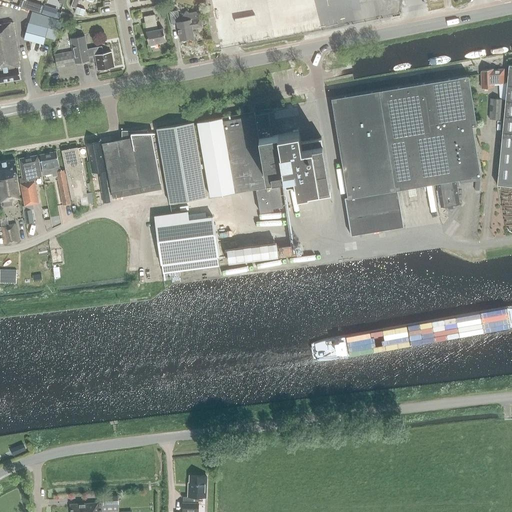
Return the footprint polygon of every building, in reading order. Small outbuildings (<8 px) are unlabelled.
[(316,0),(316,13),(335,13),(335,4),(328,4),(328,0),(316,0)] [(41,13),(43,6),(35,3),(33,11),(41,13)] [(60,13),(57,12),(58,10),(44,5),(41,13),(58,19),(60,13)] [(76,7),(74,13),(83,16),(85,10),(76,7)] [(62,10),(60,17),(67,20),(69,13),(62,10)] [(200,19),(199,15),(198,13),(197,13),(195,12),(189,14),(185,12),(181,18),(182,22),(179,23),(177,11),(168,13),(171,25),(177,24),(180,41),(193,38),(192,29),(202,27),(200,18),(200,19)] [(148,46),(165,42),(162,29),(157,31),(154,16),(143,18),(144,24),(145,24),(147,32),(145,33),(148,46)] [(12,22),(0,24),(0,82),(20,79),(18,68),(19,68),(17,58),(19,58),(12,22)] [(47,29),(28,24),(24,40),(43,45),(47,29)] [(74,64),(89,61),(88,57),(94,55),(96,62),(97,62),(99,70),(112,67),(111,59),(112,59),(111,52),(102,54),(101,47),(86,50),(83,37),(70,39),(74,64)] [(59,54),(61,66),(73,64),(71,52),(59,54)] [(511,186),(511,65),(508,65),(496,185),(511,186)] [(493,70),(492,69),(480,71),(481,88),(494,87),(493,83),(504,82),(503,69),(493,70)] [(438,183),(439,190),(437,191),(440,208),(458,205),(455,187),(458,187),(457,180),(481,176),(472,126),(476,125),(468,76),(331,99),(346,198),(343,198),(349,235),(402,227),(396,191),(438,183)] [(500,120),(502,100),(490,99),(488,119),(500,120)] [(252,112),(197,122),(209,197),(255,189),(259,213),(273,210),(272,208),(283,206),(279,185),(269,187),(268,181),(285,177),(286,177),(287,185),(296,184),(299,200),(311,198),(332,194),(331,187),(323,145),(322,138),(301,142),(299,131),(278,134),(277,134),(274,120),(269,121),(268,112),(254,115),(253,112),(252,112)] [(206,198),(193,123),(156,129),(169,204),(206,198)] [(123,196),(122,191),(160,184),(151,134),(152,134),(152,133),(131,133),(130,133),(131,137),(102,143),(111,193),(113,198),(123,196)] [(92,173),(105,170),(99,143),(86,145),(89,161),(90,161),(92,173)] [(65,172),(64,172),(65,174),(70,200),(86,197),(77,148),(61,151),(65,172)] [(52,177),(56,176),(62,206),(70,204),(64,174),(65,174),(64,172),(64,171),(59,172),(56,152),(39,156),(43,176),(52,174),(52,177)] [(19,159),(22,178),(19,178),(24,205),(38,203),(33,177),(40,176),(37,156),(19,159)] [(16,173),(14,161),(0,162),(0,197),(1,202),(2,201),(3,207),(11,205),(10,200),(19,199),(15,174),(16,173)] [(101,191),(108,190),(106,176),(99,177),(101,191)] [(23,211),(25,224),(34,223),(31,210),(23,211)] [(161,264),(217,257),(212,217),(206,217),(205,212),(187,214),(187,212),(155,216),(161,264)] [(4,244),(18,242),(15,224),(1,227),(4,244)] [(227,249),(229,261),(277,255),(275,243),(227,249)] [(62,250),(52,251),(53,265),(64,264),(62,250)] [(0,271),(0,285),(12,285),(12,272),(0,271)] [(25,451),(22,444),(16,446),(19,453),(25,451)] [(189,483),(188,483),(187,497),(182,497),(181,511),(197,511),(198,498),(206,498),(207,476),(189,475),(189,483)] [(102,497),(103,505),(118,504),(117,496),(102,497)] [(71,511),(101,511),(101,504),(92,505),(92,503),(83,504),(83,505),(71,506),(71,511)]
